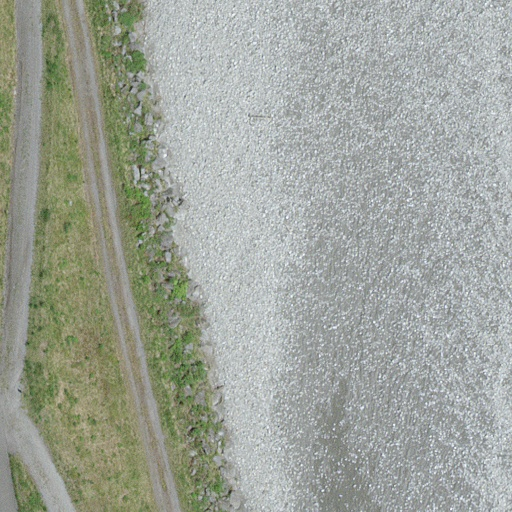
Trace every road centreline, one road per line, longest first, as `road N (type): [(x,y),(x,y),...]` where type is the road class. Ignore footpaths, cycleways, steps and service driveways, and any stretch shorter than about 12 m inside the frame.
road 1 (track): [(174,511),(72,0)]
road 2 (track): [(31,0),(11,370),(0,392)]
